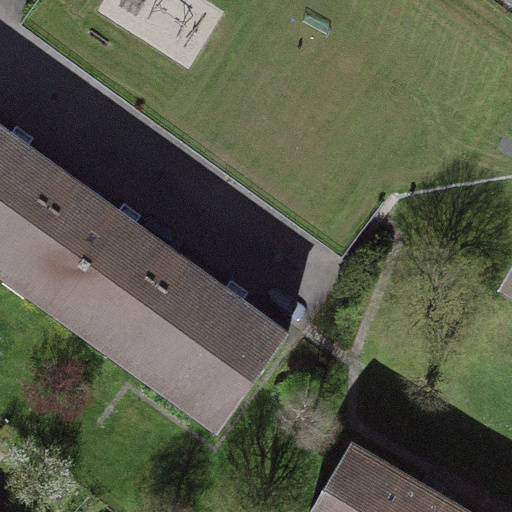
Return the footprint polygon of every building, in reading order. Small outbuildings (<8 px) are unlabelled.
[(38,0),(25,18),(186,134),(222,85),(103,0),(38,0)] [(186,134),(348,251),(383,202),(222,85),(186,134)] [(0,136),(0,278),(1,279),(68,185),(0,136)] [(68,185),(1,279),(108,356),(176,262),(68,185)] [(176,262),(108,356),(216,434),(284,340),(176,262)] [(445,511),(349,456),(316,511),(445,511)]
